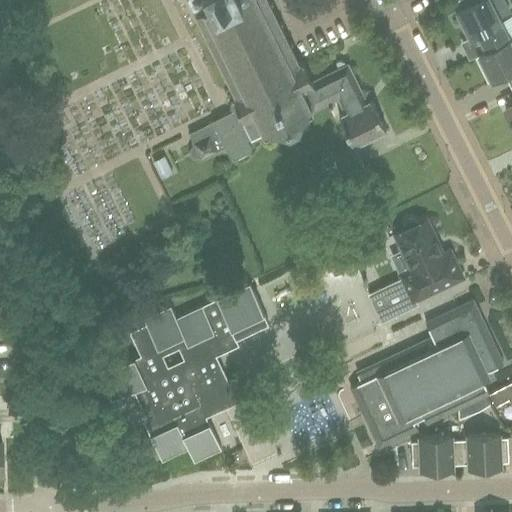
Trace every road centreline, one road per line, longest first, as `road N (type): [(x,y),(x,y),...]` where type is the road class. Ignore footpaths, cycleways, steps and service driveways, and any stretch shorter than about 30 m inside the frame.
road 1 (residential): [(51,511),(189,496),(511,492)]
road 2 (tertiary): [(511,256),(391,18),(368,0)]
road 3 (residential): [(43,511),(8,277)]
